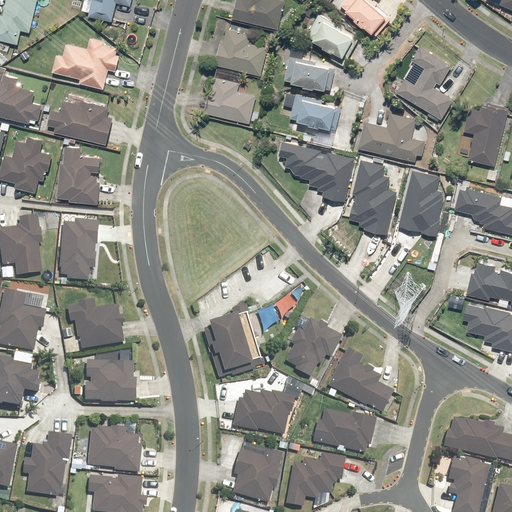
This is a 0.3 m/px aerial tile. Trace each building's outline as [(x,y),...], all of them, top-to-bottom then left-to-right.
[(29,33),(36,0),(6,0),(3,16),(0,15),(0,40),(17,45),(21,31),(29,33)] [(92,0),(88,21),(111,25),(115,3),(130,7),(131,0),(92,0)] [(234,0),(230,21),(276,30),(282,1),(278,0),(234,0)] [(374,0),(341,0),(336,7),(370,37),(387,16),(374,4),(376,2),(374,0)] [(511,0),(501,0),(500,5),(502,6),(500,12),(511,16),(511,0)] [(316,15),(304,37),(343,59),(354,39),(340,31),(341,29),(316,15)] [(216,46),(212,67),(259,76),(264,48),(246,44),(248,33),(224,29),(221,47),(216,46)] [(54,55),(50,73),(78,79),(77,85),(102,90),(106,70),(115,72),(119,57),(112,56),(114,46),(101,44),(101,40),(88,37),(85,49),(64,44),(61,56),(54,55)] [(451,66),(419,46),(411,60),(423,67),(412,85),(405,81),(398,92),(442,120),(453,102),(433,89),(436,84),(439,86),(451,66)] [(288,81),(287,85),(323,90),(326,68),(313,67),(313,61),(308,61),(309,53),(303,52),(303,58),(285,56),(284,64),(286,65),(284,80),(288,81)] [(0,117),(36,125),(40,105),(33,103),(35,92),(15,88),(17,78),(0,74),(0,117)] [(208,93),(203,113),(248,124),(249,120),(257,122),(259,114),(251,112),(255,96),(236,91),(238,81),(214,75),(210,94),(208,93)] [(320,99),(295,93),(289,119),(329,129),(334,107),(319,104),(320,99)] [(56,126),(54,133),(105,146),(112,118),(105,116),(107,108),(80,101),(79,106),(61,101),(58,112),(48,109),(45,123),(56,126)] [(496,167),(509,111),(482,105),(479,116),(468,114),(464,132),(474,134),(468,161),(496,167)] [(362,122),(356,149),(414,163),(416,155),(422,157),(425,141),(411,138),(416,117),(390,111),(386,128),(362,122)] [(5,156),(0,173),(0,178),(14,183),(13,188),(34,193),(38,180),(43,182),(50,155),(40,152),(44,140),(29,136),(27,144),(16,141),(11,158),(5,156)] [(355,159),(280,140),(276,156),(284,158),(281,168),(291,170),(290,175),(299,177),(299,178),(309,181),(308,185),(319,188),(318,190),(325,192),(323,201),(343,206),(355,159)] [(63,163),(58,163),(56,198),(68,198),(68,203),(98,204),(99,181),(95,181),(96,176),(90,176),(91,171),(97,172),(98,158),(79,156),(79,147),(64,146),(63,163)] [(386,167),(359,160),(345,217),(358,221),(357,227),(384,234),(395,192),(393,192),(396,178),(384,175),(386,167)] [(440,177),(410,169),(395,228),(437,238),(441,220),(437,219),(444,192),(437,191),(440,177)] [(461,181),(459,187),(454,209),(473,214),(472,219),(483,222),(481,229),(511,236),(511,204),(502,202),(503,198),(470,190),(471,184),(461,181)] [(67,223),(62,223),(58,270),(60,270),(60,277),(67,278),(67,281),(87,283),(88,271),(94,271),(99,219),(67,216),(67,223)] [(19,228),(0,230),(0,260),(1,267),(14,265),(15,277),(42,274),(39,246),(43,245),(40,218),(18,220),(19,228)] [(488,296),(498,298),(497,305),(506,308),(508,300),(510,300),(510,304),(511,304),(511,273),(510,273),(493,271),(495,266),(476,262),(473,273),(470,273),(465,295),(487,300),(488,296)] [(27,295),(3,291),(0,307),(0,345),(35,352),(38,332),(42,332),(45,312),(25,308),(27,295)] [(93,302),(76,305),(76,308),(66,310),(68,323),(75,322),(80,350),(124,343),(118,307),(94,311),(93,302)] [(511,313),(466,304),(462,321),(467,322),(465,332),(483,335),(482,341),(493,343),(491,349),(511,353),(511,313)] [(229,311),(231,317),(208,325),(210,331),(202,334),(218,380),(231,376),(229,372),(262,361),(247,317),(243,306),(229,311)] [(303,329),(300,327),(290,343),(293,345),(284,362),(295,369),(294,372),(310,381),(318,366),(320,366),(325,358),(330,360),(343,338),(309,319),(303,329)] [(362,357),(346,349),(327,388),(382,415),(393,393),(379,386),(383,377),(358,364),(362,357)] [(0,407),(16,409),(17,407),(22,407),(24,396),(37,397),(39,375),(30,374),(30,369),(12,368),(12,364),(0,362),(0,407)] [(84,384),(84,402),(101,402),(101,404),(115,405),(116,402),(136,403),(137,379),(134,379),(134,365),(85,363),(85,378),(88,378),(88,384),(84,384)] [(237,400),(233,427),(285,435),(288,414),(291,414),(294,398),(245,391),(243,401),(237,400)] [(315,421),(310,442),(364,455),(366,447),(371,448),(378,421),(326,409),(323,423),(315,421)] [(446,431),(442,448),(511,463),(511,438),(502,436),(503,430),(495,428),(495,424),(484,422),(483,426),(453,420),(450,431),(446,431)] [(88,458),(88,466),(115,468),(115,473),(139,474),(141,446),(138,446),(139,437),(123,435),(123,429),(108,428),(108,430),(90,429),(89,444),(80,443),(79,457),(88,458)] [(41,447),(32,446),(31,461),(23,460),(22,474),(27,474),(26,494),(65,497),(70,437),(47,435),(47,444),(42,444),(41,447)] [(0,488),(9,490),(18,447),(0,443),(0,488)] [(276,474),(281,455),(247,446),(245,452),(240,451),(233,477),(237,478),(232,495),(271,506),(280,475),(276,474)] [(292,458),(291,463),(284,507),(302,509),(304,497),(316,499),(318,492),(331,494),(333,486),(341,487),(346,458),(323,454),(322,463),(292,458)] [(478,511),(490,467),(463,461),(463,462),(454,460),(448,482),(452,483),(449,493),(457,495),(452,511),(478,511)] [(117,479),(88,477),(87,493),(93,494),(91,511),(141,511),(142,508),(147,508),(147,498),(139,497),(140,478),(117,476),(117,479)] [(511,511),(511,490),(499,487),(491,511),(511,511)]
